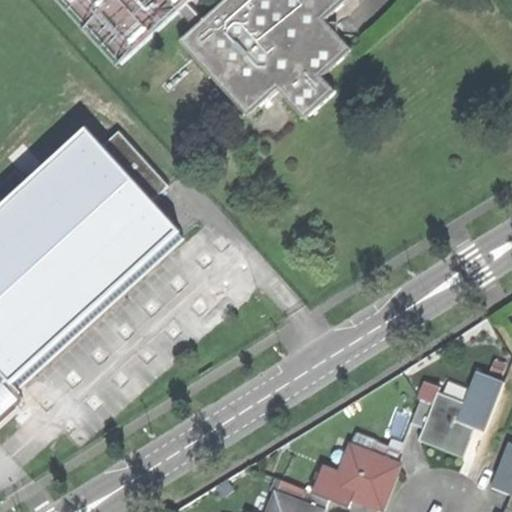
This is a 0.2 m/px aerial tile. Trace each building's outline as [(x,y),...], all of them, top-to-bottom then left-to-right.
[(64,0),(121,63),(190,0),(224,0),(226,1),(181,42),(249,116),(278,89),(305,119),(335,92),(321,77),(352,50),(337,34),(341,30),(332,21),(328,24),(324,21),(346,0),(64,0)] [(0,369),(17,388),(95,319),(185,240),(151,202),(103,146),(88,130),(68,147),(72,150),(32,185),(17,168),(0,182),(0,369)] [(118,132),(103,146),(151,202),(167,188),(118,132)] [(0,428),(20,411),(17,407),(22,402),(17,395),(20,392),(17,388),(0,369),(0,428)] [(443,449),(466,457),(476,428),(486,432),(505,381),(478,371),(466,402),(439,392),(434,403),(426,426),(421,440),(443,449)] [(414,422),(426,426),(434,403),(423,399),(414,422)] [(379,440),(374,453),(398,462),(403,449),(379,440)] [(511,442),(509,442),(502,462),(492,488),(511,495),(511,442)] [(323,463),(312,489),(333,497),(351,504),(354,496),(385,508),(394,485),(402,464),(398,462),(374,453),(354,445),(344,471),(323,463)] [(307,487),(302,500),(328,510),(333,497),(312,489),(307,487)] [(247,511),(327,511),(328,510),(302,500),(279,491),(271,511),(251,511),(248,511),(247,511)]
